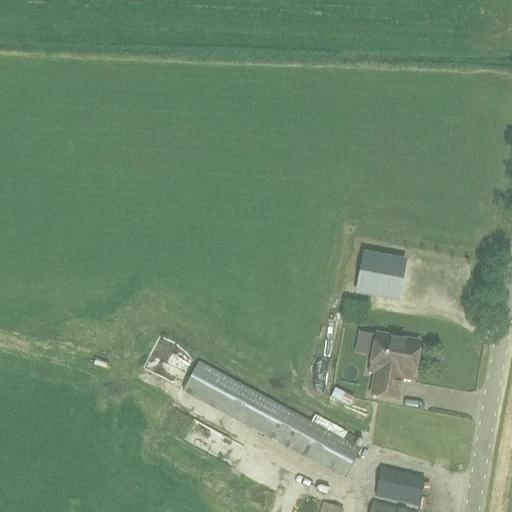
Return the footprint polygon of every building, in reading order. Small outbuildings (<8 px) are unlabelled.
[(403,260),(364,253),(357,293),(396,300),(403,260)] [(421,341),(375,332),(368,374),(372,375),(369,396),(399,401),(403,380),(413,382),(421,341)] [(183,392),(342,479),(357,451),(198,364),(183,392)] [(204,437),(253,469),(265,451),(216,420),(204,437)] [(232,497),(246,503),(257,476),(242,470),(232,497)] [(424,480),(381,470),(374,497),(417,507),(424,480)] [(319,511),(341,511),(342,508),(323,502),(319,511)]
